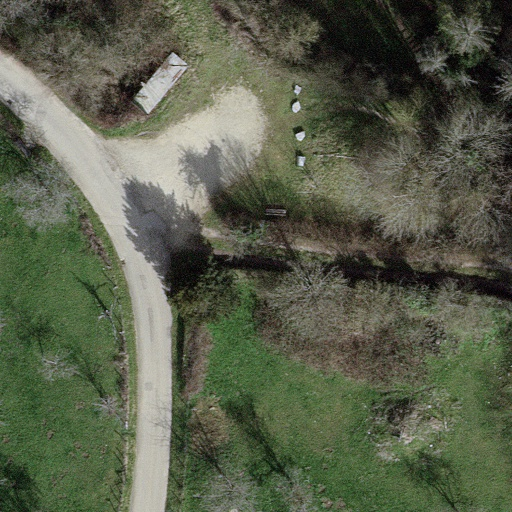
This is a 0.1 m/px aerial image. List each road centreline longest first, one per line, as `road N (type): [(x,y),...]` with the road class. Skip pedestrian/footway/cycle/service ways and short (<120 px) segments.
road 1 (track): [(143,511),(154,347),(139,243),(111,189),(54,119),(0,79)]
road 2 (track): [(139,243),(478,274),(511,286)]
road 3 (track): [(111,189),(279,117)]
